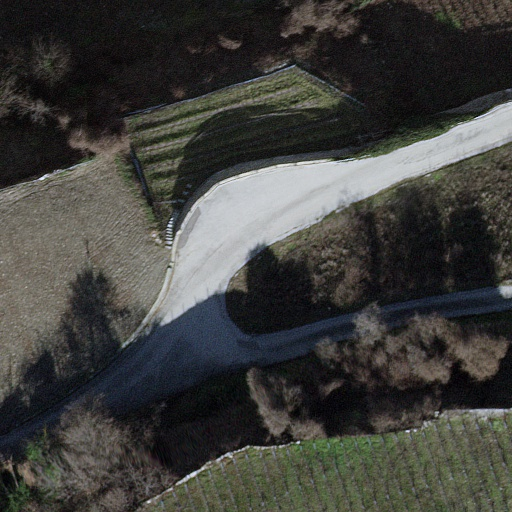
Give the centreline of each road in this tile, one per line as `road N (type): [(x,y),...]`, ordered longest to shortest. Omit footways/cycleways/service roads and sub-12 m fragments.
road 1 (unclassified): [(148,362),(209,250),(251,219),(511,120)]
road 2 (unclassified): [(148,362),(511,295)]
road 3 (unclassified): [(0,440),(148,362)]
